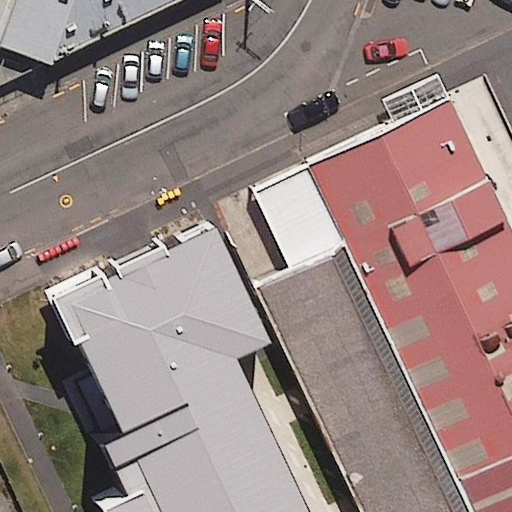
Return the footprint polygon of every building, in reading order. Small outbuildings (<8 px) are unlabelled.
[(0,0),(0,47),(17,0),(0,0)] [(17,0),(0,47),(0,48),(49,65),(183,0),(17,0)] [(286,265),(253,281),(365,511),(511,511),(511,225),(450,97),(251,192),(286,265)] [(132,503),(112,511),(300,511),(229,355),(268,338),(217,227),(56,300),(76,343),(86,341),(124,426),(105,442),(132,503)] [(98,462),(41,326),(0,342),(0,444),(13,439),(27,473),(63,458),(70,474),(98,462)]
